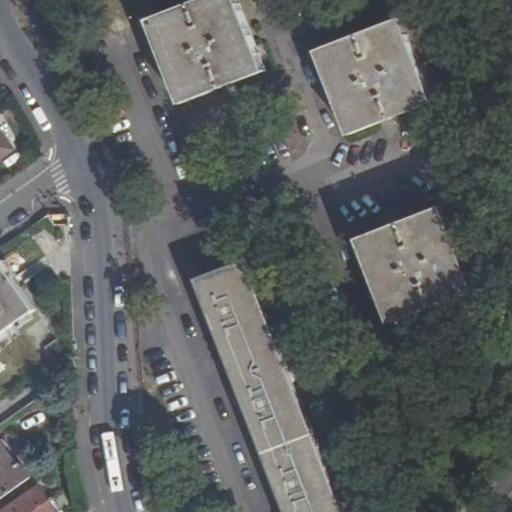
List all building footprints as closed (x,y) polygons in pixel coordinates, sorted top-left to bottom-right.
[(238,0),(197,0),(149,18),(181,101),(266,69),(238,0)] [(402,16),(317,48),(350,133),(435,101),(402,16)] [(0,159),(15,149),(0,127),(0,159)] [(442,203),(357,236),(390,320),(475,287),(442,203)] [(0,328),(35,305),(1,258),(0,258),(0,328)] [(286,511),(337,511),(239,260),(195,277),(286,511)] [(56,374),(72,374),(74,373),(73,356),(55,357),(56,374)] [(0,498),(33,476),(23,463),(19,466),(0,440),(0,498)] [(58,511),(41,487),(2,511),(58,511)]
